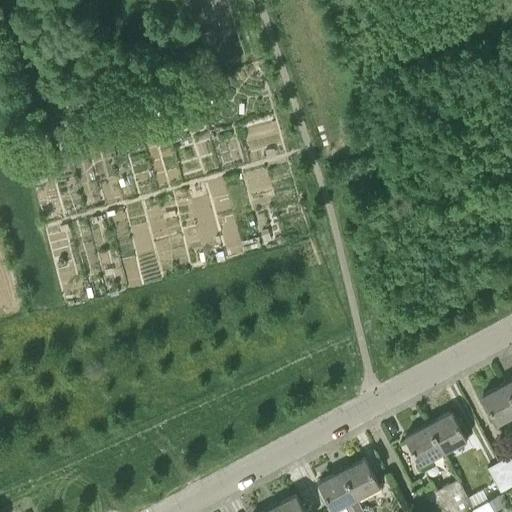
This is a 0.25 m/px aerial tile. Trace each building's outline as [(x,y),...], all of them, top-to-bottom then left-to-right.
[(216,40),(211,28),(200,32),(204,44),(216,40)] [(497,421),(511,413),(511,394),(505,381),(482,394),(497,421)] [(452,410),(428,422),(443,450),(467,437),(452,410)] [(443,450),(428,422),(405,435),(420,463),(443,450)] [(511,458),(509,454),(498,460),(511,487),(511,486),(511,458)] [(342,468),(357,496),(380,484),(365,456),(342,468)] [(501,492),(511,487),(498,460),(487,466),(501,492)] [(342,468),(318,481),(333,508),(344,502),(349,511),(359,511),(364,510),(357,496),(342,468)] [(434,484),(419,492),(451,511),(463,511),(472,507),(474,507),(458,477),(436,488),(434,484)] [(306,511),(296,493),(272,505),(275,511),(306,511)] [(472,507),(474,511),(495,511),(488,499),(474,507),(472,507)]
